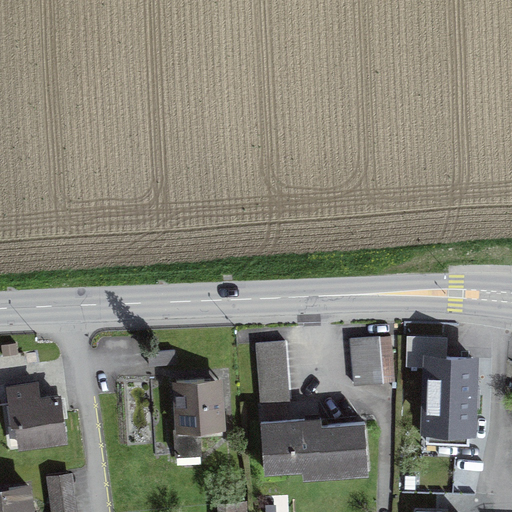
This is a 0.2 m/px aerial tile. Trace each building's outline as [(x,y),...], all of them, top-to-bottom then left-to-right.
[(284,339),(257,341),(263,400),(290,397),(284,339)] [(379,341),(350,343),(352,388),(382,386),(379,341)] [(178,347),(150,350),(152,366),(179,363),(178,347)] [(465,432),(465,354),(424,354),(424,431),(465,432)] [(41,376),(6,382),(18,448),(76,439),(68,391),(45,395),(41,376)] [(227,426),(224,377),(175,380),(178,430),(227,426)] [(273,476),(337,470),(332,415),(267,422),(273,476)] [(77,511),(72,471),(47,474),(52,511),(77,511)] [(40,511),(35,479),(0,484),(0,511),(40,511)] [(246,511),(245,498),(224,501),(224,511),(246,511)]
